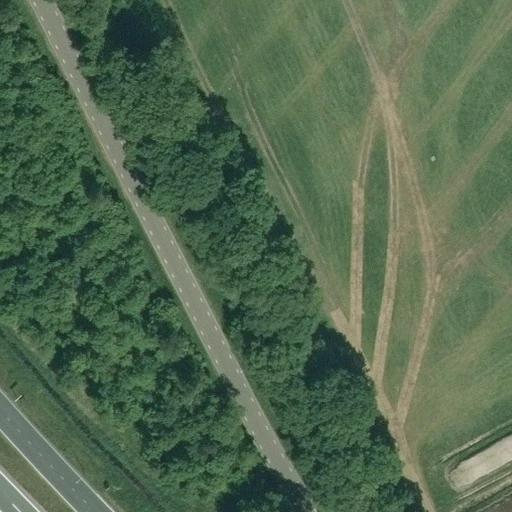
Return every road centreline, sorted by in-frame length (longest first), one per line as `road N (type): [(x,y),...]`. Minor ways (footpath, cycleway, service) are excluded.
road 1 (unclassified): [(308,511),(40,0)]
road 2 (trunk): [(97,511),(0,405)]
